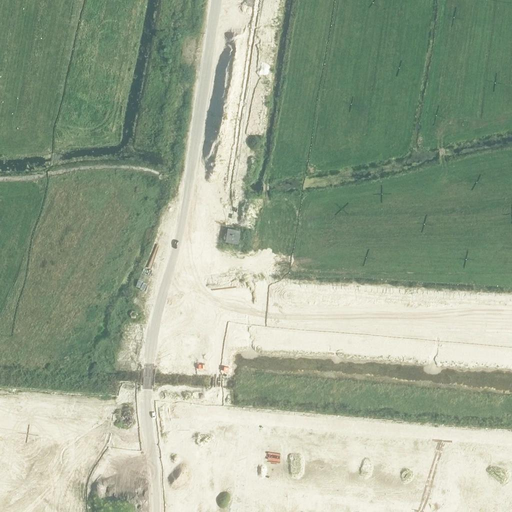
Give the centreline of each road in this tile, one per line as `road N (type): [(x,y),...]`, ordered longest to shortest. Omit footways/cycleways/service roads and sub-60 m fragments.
road 1 (residential): [(195,309),(511,320)]
road 2 (tertiary): [(195,309),(241,0)]
road 3 (tertiary): [(446,436),(245,420)]
road 4 (track): [(0,178),(109,166),(186,178)]
